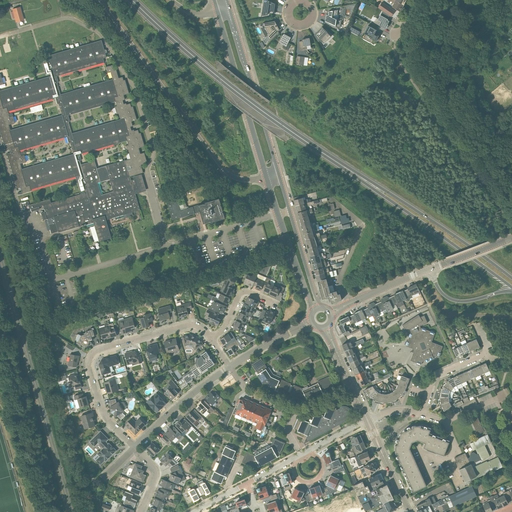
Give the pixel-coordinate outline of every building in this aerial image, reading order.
[(274,12),(275,4),(266,0),(263,0),(261,16),(267,15),(268,11),(274,12)] [(394,4),(392,7),(400,12),(404,5),(395,1),(394,0),(387,0),(393,4),(393,3),(394,4)] [(382,2),(378,8),(383,11),(389,16),(391,17),(395,12),(382,2)] [(13,11),(11,12),(13,19),(15,19),(16,23),(24,20),(20,6),(12,9),(13,11)] [(325,22),(335,27),(336,20),(334,18),(334,15),(337,15),(338,10),(328,12),(328,16),(326,15),(325,22)] [(380,15),(376,24),(386,29),(388,25),(387,25),(389,21),(387,20),(389,16),(383,11),(380,15)] [(265,45),(280,30),(278,27),(277,28),(275,25),(277,25),(275,21),(262,23),(269,36),(263,40),(265,45)] [(381,33),(368,26),(364,34),(369,37),(369,38),(376,42),(379,36),(375,34),(376,31),(381,34),(381,33)] [(324,44),(331,37),(322,28),(315,35),(319,41),(320,40),(324,44)] [(284,34),(279,43),(283,45),(282,48),(291,52),(293,39),(290,38),(291,38),(284,34)] [(299,50),(307,49),(306,46),(311,45),(310,38),(305,39),(306,39),(302,40),(302,41),(299,42),(299,45),(299,50)] [(58,232),(78,226),(81,225),(81,227),(86,225),(86,224),(93,222),(98,241),(110,238),(104,214),(109,213),(111,219),(139,210),(133,190),(137,189),(137,186),(138,186),(137,182),(135,182),(135,180),(130,181),(129,177),(143,173),(140,165),(147,163),(144,153),(140,154),(138,148),(144,147),(140,133),(138,133),(137,130),(133,131),(133,130),(131,131),(130,127),(132,126),(131,122),(136,120),(132,106),(130,107),(129,104),(126,105),(125,103),(123,104),(122,101),(124,100),(123,95),(128,94),(124,80),(123,81),(122,77),(118,78),(115,70),(113,71),(111,65),(105,67),(107,73),(109,72),(112,80),(60,95),(56,83),(58,83),(56,76),(104,63),(103,59),(106,58),(101,40),(96,42),(44,56),(50,76),(0,90),(0,85),(3,84),(1,77),(0,77),(0,133),(5,150),(9,149),(10,152),(6,154),(16,189),(20,188),(21,191),(18,193),(18,195),(31,191),(31,190),(78,176),(80,182),(81,182),(84,193),(51,203),(50,199),(35,203),(29,205),(31,212),(39,209),(39,207),(43,206),(45,212),(40,213),(42,220),(47,219),(51,234),(58,232)] [(297,56),(296,64),(304,66),(305,57),(297,56)] [(296,206),(313,201),(312,198),(304,200),(303,198),(299,199),(298,197),(293,198),(296,206)] [(310,209),(309,206),(314,204),(316,203),(316,205),(322,203),(327,201),(327,198),(313,201),(296,206),(297,212),(301,210),(302,211),(310,209)] [(225,217),(220,199),(180,211),(176,199),(167,202),(172,220),(201,212),(202,215),(205,223),(225,217)] [(298,213),(299,219),(308,216),(311,215),(310,213),(313,213),(312,209),(310,209),(302,211),(298,213)] [(308,216),(299,219),(301,226),(310,224),(308,216)] [(304,234),(314,231),(312,223),(310,224),(301,226),(304,234)] [(314,231),(304,234),(305,239),(320,236),(320,235),(319,233),(315,234),(314,231)] [(320,236),(305,239),(308,249),(321,246),(322,245),(321,243),(318,243),(317,240),(327,237),(326,234),(320,235),(320,236)] [(324,253),(325,252),(324,249),(322,249),(321,246),(308,249),(308,251),(310,257),(324,253)] [(318,261),(320,260),(321,261),(324,260),(324,259),(327,258),(325,252),(324,253),(310,257),(312,263),(318,262),(318,261)] [(321,261),(320,260),(318,261),(318,262),(312,263),(314,270),(323,268),(323,267),(329,266),(328,261),(326,262),(325,261),(325,260),(324,260),(321,261)] [(315,276),(329,272),(332,271),(331,267),(323,269),(323,268),(314,270),(315,276)] [(317,281),(326,279),(331,277),(329,272),(315,276),(317,281)] [(253,285),(257,277),(257,276),(253,274),(252,276),(248,274),(244,283),(252,287),(253,285)] [(220,291),(225,293),(230,296),(232,297),(235,291),(234,291),(235,289),(231,287),(233,284),(235,284),(235,282),(234,277),(224,280),(223,282),(224,282),(220,291)] [(261,291),(262,287),(265,281),(257,277),(253,285),(256,287),(255,288),(261,291)] [(265,281),(262,287),(265,288),(264,291),(270,293),(270,294),(274,286),(274,285),(270,283),(271,279),(266,277),(265,281)] [(326,279),(317,281),(322,299),(328,298),(329,302),(331,302),(332,304),(342,300),(340,294),(337,295),(336,291),(330,293),(326,279)] [(412,296),(414,295),(420,292),(416,284),(408,288),(408,289),(405,290),(408,296),(409,299),(412,298),(412,296)] [(274,286),(270,294),(270,293),(269,295),(276,298),(277,295),(281,296),(285,288),(281,286),(280,289),(274,286)] [(406,299),(406,298),(408,296),(405,290),(403,291),(398,293),(402,301),(406,299)] [(404,305),(402,301),(398,293),(394,295),(394,296),(392,297),(395,303),(396,305),(397,308),(404,305)] [(214,301),(219,303),(220,301),(228,304),(230,298),(229,298),(224,296),(224,295),(220,294),(218,298),(213,296),(211,300),(214,301)] [(253,308),(255,304),(257,305),(258,302),(248,297),(245,304),(253,307),(252,307),(253,308)] [(392,307),(396,305),(395,303),(392,297),(388,299),(389,301),(386,302),(391,312),(394,311),(392,307)] [(207,308),(219,313),(221,311),(224,312),(227,307),(219,303),(214,301),(211,306),(209,305),(207,308)] [(392,314),(391,312),(386,302),(384,304),(382,301),(378,303),(382,311),(386,310),(389,316),(392,314)] [(190,302),(177,306),(180,318),(188,315),(187,310),(192,309),(190,302)] [(241,310),(244,311),(243,314),(249,316),(249,317),(251,317),(253,311),(251,310),(252,307),(253,307),(245,304),(244,303),(243,305),(241,310)] [(378,319),(380,317),(378,313),(382,311),(378,303),(374,305),(375,307),(373,309),(378,319)] [(159,315),(158,315),(160,320),(164,319),(164,320),(170,318),(169,313),(172,312),(170,305),(158,309),(159,315)] [(375,321),(378,320),(378,319),(373,309),(370,310),(369,308),(365,309),(367,316),(368,318),(372,316),(375,321)] [(365,317),(367,316),(365,309),(362,311),(362,310),(358,312),(361,320),(366,318),(365,317)] [(209,323),(213,325),(217,327),(220,319),(217,318),(219,314),(208,310),(206,315),(209,316),(208,318),(210,319),(209,323)] [(261,323),(265,325),(266,322),(270,324),(275,313),(270,310),(269,312),(266,311),(261,322),(261,323)] [(245,325),(249,317),(249,316),(243,314),(240,312),(237,318),(239,319),(238,321),(245,325)] [(354,322),(354,323),(355,324),(361,320),(358,312),(353,314),(354,315),(351,316),(354,322)] [(143,317),(140,318),(142,328),(149,326),(148,322),(153,321),(150,313),(143,315),(143,317)] [(410,329),(412,333),(411,333),(406,346),(415,350),(410,361),(421,365),(422,362),(425,361),(425,362),(433,359),(433,357),(435,356),(438,357),(443,347),(431,342),(435,333),(422,328),(421,329),(420,326),(428,323),(424,315),(420,317),(419,315),(402,325),(406,332),(410,329)] [(352,323),(354,322),(351,316),(349,317),(348,316),(340,320),(341,322),(340,323),(344,325),(345,323),(350,321),(351,322),(352,323)] [(132,317),(119,321),(123,334),(128,333),(127,332),(131,330),(130,325),(134,324),(132,317)] [(235,330),(242,333),(246,325),(245,325),(238,321),(236,321),(234,326),(236,327),(235,330)] [(105,326),(100,328),(103,339),(107,338),(107,339),(111,338),(110,337),(116,335),(114,326),(113,323),(109,324),(108,323),(107,323),(106,323),(105,323),(104,325),(105,326)] [(344,336),(350,333),(349,331),(348,331),(346,332),(344,327),(344,325),(340,323),(340,325),(338,326),(342,334),(343,333),(344,336)] [(369,333),(369,332),(366,326),(359,329),(362,336),(369,333)] [(76,339),(78,341),(76,343),(80,345),(81,345),(85,347),(89,345),(91,342),(90,341),(93,340),(93,337),(96,336),(93,328),(92,328),(92,329),(90,330),(88,331),(88,332),(87,332),(86,332),(85,333),(84,333),(84,334),(84,335),(81,335),(78,334),(78,335),(76,335),(75,337),(76,339)] [(227,343),(229,346),(236,341),(236,340),(231,332),(220,339),(223,345),(227,343)] [(244,335),(247,339),(250,343),(256,339),(250,337),(245,334),(244,335)] [(192,346),(194,350),(203,345),(199,338),(189,335),(182,337),(185,346),(189,345),(192,346)] [(168,354),(179,351),(176,339),(170,340),(171,341),(164,343),(168,354)] [(351,341),(342,345),(345,351),(353,347),(364,342),(363,339),(352,344),(351,341)] [(471,341),(475,349),(480,347),(476,339),(471,341)] [(229,346),(226,347),(228,350),(226,352),(228,351),(230,355),(229,356),(229,357),(241,349),(241,350),(243,348),(240,344),(239,344),(237,340),(236,340),(236,341),(229,346)] [(470,351),(475,349),(471,341),(467,343),(470,351)] [(466,353),(470,351),(467,343),(462,345),(466,353)] [(156,354),(159,353),(156,344),(148,347),(149,349),(146,349),(149,359),(150,362),(158,360),(157,357),(156,354)] [(461,356),(466,353),(462,345),(457,348),(461,356)] [(353,347),(345,351),(347,357),(355,353),(356,353),(353,347)] [(456,358),(461,356),(457,348),(452,350),(456,358)] [(132,366),(142,363),(140,354),(136,355),(135,351),(129,353),(129,352),(125,353),(128,365),(132,364),(132,366)] [(210,357),(206,352),(201,355),(201,356),(200,356),(200,357),(199,357),(199,358),(195,356),(194,359),(194,361),(194,363),(194,365),(195,367),(196,369),(192,371),(192,372),(189,374),(188,374),(183,378),(186,382),(180,386),(182,388),(187,385),(187,384),(193,380),(192,379),(195,377),(196,378),(197,377),(198,377),(208,370),(207,369),(209,367),(209,368),(211,367),(210,366),(214,364),(211,360),(212,360),(211,359),(210,359),(209,357),(210,357)] [(355,353),(347,357),(350,363),(358,359),(355,353)] [(70,354),(68,365),(77,367),(79,356),(70,354)] [(109,367),(119,364),(116,355),(102,360),(99,365),(102,375),(111,373),(109,367)] [(353,369),(360,365),(359,362),(367,359),(365,356),(364,357),(360,358),(358,359),(350,363),(353,369)] [(257,375),(264,385),(275,390),(276,389),(287,394),(291,384),(280,379),(280,377),(273,374),(269,368),(268,368),(261,358),(260,358),(251,364),(258,374),(257,375)] [(360,365),(353,369),(356,375),(366,370),(365,367),(371,364),(370,361),(360,365)] [(481,365),(485,373),(489,371),(486,363),(481,365)] [(480,375),(485,373),(481,365),(476,367),(480,375)] [(475,377),(480,375),(476,367),(472,369),(475,377)] [(356,375),(358,381),(370,375),(368,372),(369,372),(368,369),(366,370),(356,375)] [(471,379),(475,377),(472,369),(467,371),(471,379)] [(466,381),(471,379),(467,371),(462,373),(466,381)] [(461,384),(466,381),(462,373),(458,376),(461,384)] [(75,388),(75,389),(82,388),(79,379),(81,379),(80,375),(75,376),(74,374),(68,376),(69,381),(68,382),(70,388),(75,387),(75,388)] [(371,382),(373,381),(370,375),(358,381),(361,387),(371,382)] [(302,389),(294,385),(289,395),(302,401),(306,399),(307,400),(313,397),(313,396),(316,395),(316,396),(322,393),(323,393),(322,392),(334,386),(332,382),(329,376),(317,382),(318,383),(310,386),(303,390),(302,389)] [(458,385),(461,384),(458,376),(453,378),(457,386),(458,385)] [(456,386),(457,386),(453,378),(451,379),(450,378),(448,379),(449,381),(447,381),(453,388),(456,386)] [(107,394),(119,391),(116,380),(104,383),(107,394)] [(167,397),(168,396),(171,400),(175,396),(178,393),(174,389),(176,387),(173,384),(174,383),(172,380),(168,383),(171,385),(167,388),(169,389),(164,393),(167,397)] [(451,391),(453,388),(447,381),(447,382),(445,381),(443,383),(445,384),(443,386),(451,391)] [(368,394),(368,396),(375,390),(375,389),(373,386),(365,390),(366,392),(365,393),(366,395),(368,394)] [(396,389),(403,394),(404,393),(405,394),(406,391),(405,391),(406,388),(397,386),(396,389)] [(449,395),(451,391),(443,386),(442,389),(441,388),(439,390),(441,391),(441,392),(449,395)] [(393,392),(398,399),(400,397),(401,398),(403,396),(402,395),(403,394),(396,389),(393,392)] [(371,398),(373,400),(378,392),(375,390),(368,396),(369,396),(368,398),(370,400),(371,398)] [(212,406),(220,397),(215,392),(213,395),(211,392),(205,398),(212,406)] [(378,402),(379,402),(381,394),(378,392),(373,400),(376,401),(375,402),(377,403),(378,402)] [(396,400),(398,399),(393,392),(390,393),(392,402),(394,401),(394,403),(397,402),(396,400)] [(156,393),(146,402),(157,413),(163,406),(162,405),(164,402),(156,393)] [(77,400),(80,408),(89,405),(86,396),(84,397),(83,394),(74,396),(75,400),(77,400)] [(235,414),(257,424),(255,428),(261,431),(263,426),(264,427),(272,409),(271,410),(243,398),(242,401),(239,399),(237,404),(238,404),(236,409),(238,410),(237,411),(235,409),(233,413),(235,414)] [(121,420),(125,416),(122,412),(124,411),(119,402),(116,403),(115,399),(109,401),(111,405),(112,407),(110,408),(115,416),(117,415),(118,417),(121,420)] [(212,412),(214,410),(205,401),(202,403),(201,402),(201,401),(197,405),(198,405),(197,406),(198,406),(196,408),(203,415),(207,411),(208,413),(211,411),(212,412)] [(449,402),(441,405),(442,407),(440,407),(441,410),(443,409),(444,411),(451,406),(449,402)] [(349,410),(349,409),(348,409),(347,408),(346,408),(345,407),(344,407),(343,407),(342,407),(342,408),(341,408),(337,410),(336,409),(336,408),(329,405),(324,417),(322,416),(323,416),(316,412),(311,424),(309,424),(310,423),(303,420),(297,432),(307,436),(307,437),(309,441),(303,444),(347,421),(348,420),(349,420),(349,419),(350,418),(350,417),(351,417),(351,416),(351,415),(351,414),(351,413),(351,412),(350,412),(350,411),(349,410)] [(225,427),(232,413),(234,408),(230,407),(222,426),(225,427)] [(190,413),(186,416),(196,427),(200,423),(198,421),(202,417),(194,410),(190,413)] [(81,416),(84,429),(95,426),(92,418),(94,417),(92,413),(81,416)] [(465,482),(469,480),(470,481),(491,471),(491,472),(503,467),(490,440),(488,435),(482,422),(480,422),(477,417),(471,420),(478,435),(484,432),(486,436),(471,443),(474,450),(477,449),(479,453),(476,454),(473,452),(470,454),(470,457),(468,458),(465,453),(454,458),(460,469),(459,469),(465,482)] [(135,421),(132,418),(125,425),(129,428),(129,427),(136,434),(135,434),(135,435),(145,425),(139,418),(135,421)] [(186,432),(192,426),(185,419),(181,423),(180,421),(176,425),(183,432),(185,430),(186,432)] [(412,443),(417,440),(417,426),(413,426),(410,427),(409,427),(407,428),(407,429),(404,430),(401,433),(412,443)] [(425,443),(429,433),(431,429),(427,427),(427,428),(425,427),(425,426),(424,426),(424,427),(421,426),(417,426),(417,440),(425,443)] [(183,436),(178,431),(174,427),(172,430),(171,429),(169,430),(165,433),(172,441),(176,437),(179,440),(183,436)] [(103,448),(93,458),(100,465),(105,461),(105,462),(114,453),(113,451),(112,451),(112,448),(113,448),(109,443),(108,444),(106,442),(108,439),(100,431),(89,442),(94,447),(98,443),(103,448)] [(410,449),(412,443),(401,433),(399,436),(397,439),(395,442),(396,442),(395,445),(395,449),(410,449)] [(427,450),(434,452),(439,437),(435,436),(433,435),(429,433),(425,443),(423,448),(427,450)] [(355,445),(363,442),(360,435),(356,437),(355,437),(353,438),(354,438),(352,439),(355,445)] [(439,437),(434,452),(444,456),(450,441),(445,439),(445,440),(443,439),(439,437)] [(269,445),(262,449),(255,452),(254,455),(246,452),(242,463),(254,468),(259,465),(260,467),(260,466),(269,462),(277,457),(277,456),(280,454),(285,443),(274,439),(271,446),(269,445)] [(355,453),(359,451),(366,448),(363,442),(355,445),(352,446),(355,453)] [(154,456),(159,450),(152,443),(147,449),(154,456)] [(236,451),(232,449),(233,448),(232,448),(231,449),(229,448),(230,447),(226,445),(225,446),(222,454),(223,455),(219,463),(215,471),(211,479),(210,480),(214,482),(215,481),(217,482),(216,483),(217,483),(218,482),(221,484),(225,476),(226,477),(227,477),(226,477),(230,468),(234,459),(234,460),(234,459),(232,458),(236,451)] [(397,459),(399,463),(413,456),(410,449),(395,449),(395,453),(397,456),(396,457),(397,457),(397,459)] [(326,453),(323,454),(324,455),(322,456),(323,458),(324,459),(325,458),(326,461),(325,461),(325,463),(326,464),(326,465),(326,467),(327,467),(330,466),(329,463),(332,462),(330,455),(329,452),(325,453),(326,453)] [(357,462),(359,467),(365,464),(364,462),(368,461),(368,460),(371,459),(367,452),(359,455),(361,460),(357,462)] [(170,467),(179,463),(174,458),(173,458),(168,453),(160,460),(166,466),(167,465),(170,467)] [(401,469),(403,473),(418,466),(413,456),(399,463),(401,467),(402,469),(401,469)] [(130,477),(138,480),(143,482),(146,475),(143,474),(143,473),(142,470),(141,470),(142,466),(135,463),(130,477)] [(362,474),(364,478),(370,475),(370,474),(374,472),(373,472),(376,471),(372,463),(364,467),(366,472),(362,474)] [(168,480),(179,484),(180,482),(185,479),(178,465),(174,467),(170,469),(172,472),(168,480)] [(406,479),(408,483),(422,477),(418,466),(403,473),(405,477),(405,476),(406,478),(406,479)] [(284,488),(290,486),(289,483),(294,481),(294,482),(295,481),(294,480),(293,479),(292,480),(291,477),(291,475),(290,473),(287,474),(287,473),(283,474),(284,478),(285,478),(287,484),(283,485),(284,488)] [(328,480),(339,485),(341,480),(331,475),(328,480)] [(376,490),(384,486),(383,481),(381,482),(378,475),(369,479),(372,485),(368,487),(368,485),(365,486),(363,481),(356,484),(353,485),(358,497),(365,494),(376,490)] [(422,477),(408,483),(409,487),(410,486),(411,488),(410,489),(412,493),(427,486),(422,477)] [(173,483),(162,479),(159,485),(170,490),(173,483)] [(130,486),(132,487),(130,491),(140,495),(142,490),(141,489),(140,488),(142,484),(131,480),(129,486),(130,486)] [(193,489),(188,491),(194,502),(199,499),(198,497),(205,494),(206,496),(210,494),(202,480),(197,483),(198,487),(194,490),(193,489)] [(328,488),(327,488),(329,494),(336,492),(337,490),(339,485),(328,480),(326,485),(329,486),(328,488)] [(259,494),(267,491),(266,489),(269,488),(268,485),(260,488),(260,487),(256,489),(257,492),(258,492),(259,494)] [(326,495),(324,489),(321,490),(320,486),(320,485),(314,487),(318,496),(320,495),(321,497),(326,495)] [(384,504),(393,499),(386,485),(384,486),(376,490),(365,494),(358,497),(361,503),(362,505),(363,507),(364,509),(365,510),(365,511),(369,509),(381,505),(384,504)] [(449,496),(454,507),(477,496),(472,486),(449,496)] [(315,497),(318,496),(314,487),(309,489),(311,494),(308,495),(310,501),(316,499),(315,497)] [(293,497),(295,499),(299,490),(294,488),(293,491),(292,494),(289,499),(292,500),(293,497)] [(155,496),(166,500),(167,497),(168,498),(170,492),(161,489),(160,491),(158,490),(157,491),(155,496)] [(299,490),(295,499),(298,500),(297,502),(299,503),(304,493),(299,490)] [(126,496),(123,504),(134,508),(137,500),(131,498),(133,495),(125,491),(124,495),(126,496)] [(271,499),(277,497),(276,494),(272,495),(271,493),(268,494),(267,491),(259,494),(261,500),(261,499),(270,496),(271,499)] [(503,495),(498,497),(503,506),(508,504),(508,503),(508,504),(506,499),(508,498),(506,492),(503,493),(503,495)] [(269,509),(277,506),(277,503),(279,502),(278,500),(280,499),(279,496),(277,497),(271,499),(272,502),(267,504),(269,509)] [(426,502),(416,506),(418,510),(434,503),(436,502),(433,496),(425,500),(426,502)] [(436,502),(434,503),(418,510),(417,511),(443,511),(446,511),(450,509),(454,507),(449,496),(436,502)] [(498,509),(503,506),(498,497),(493,499),(498,508),(498,509)] [(155,505),(161,508),(163,509),(165,503),(154,498),(152,504),(155,505)] [(228,511),(234,511),(238,511),(237,508),(245,505),(246,505),(247,505),(246,504),(245,499),(244,499),(243,498),(240,499),(240,501),(236,502),(237,504),(237,505),(234,506),(231,507),(231,510),(228,511)] [(382,509),(378,511),(391,511),(396,510),(397,508),(393,499),(384,504),(381,505),(382,509)] [(483,504),(486,511),(490,511),(493,511),(492,511),(490,506),(493,505),(490,499),(487,501),(488,502),(483,504)] [(357,511),(355,503),(349,505),(351,511),(357,511)]
